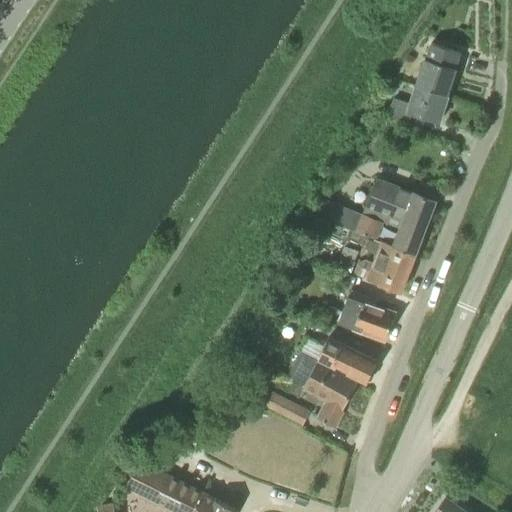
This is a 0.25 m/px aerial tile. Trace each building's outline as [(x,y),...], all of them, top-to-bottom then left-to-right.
[(454,66),(457,56),(430,47),(426,58),(423,57),(414,84),(447,92),(455,67),(454,66)] [(439,120),(447,94),(447,92),(414,84),(409,102),(391,97),(385,112),(408,121),(411,111),(439,120)] [(413,192),(377,177),(363,211),(384,218),(383,220),(400,226),(393,241),(381,237),(380,240),(413,253),(434,199),(414,191),(413,192)] [(375,238),(383,220),(360,212),(354,229),(375,238)] [(413,253),(380,240),(372,261),(364,258),(356,261),(352,272),(369,278),(369,279),(399,290),(413,253)] [(377,298),(350,289),(348,295),(347,295),(337,321),(385,339),(395,313),(374,305),(377,298)] [(328,336),(323,345),(317,357),(358,377),(359,377),(366,381),(367,379),(370,378),(373,373),(372,369),(377,360),(328,336)] [(304,384),(316,360),(299,351),(290,370),(287,375),(304,384)] [(317,357),(316,360),(304,384),(325,395),(324,400),(316,416),(333,425),(342,409),(358,377),(317,357)] [(264,389),(251,382),(245,394),(251,397),(258,401),(264,389)] [(310,408),(273,390),(266,406),(302,424),(310,408)] [(231,511),(233,508),(203,494),(205,491),(139,459),(125,488),(169,510),(172,511),(231,511)] [(467,511),(444,496),(433,511),(467,511)] [(98,511),(113,511),(111,503),(98,507),(98,511)]
